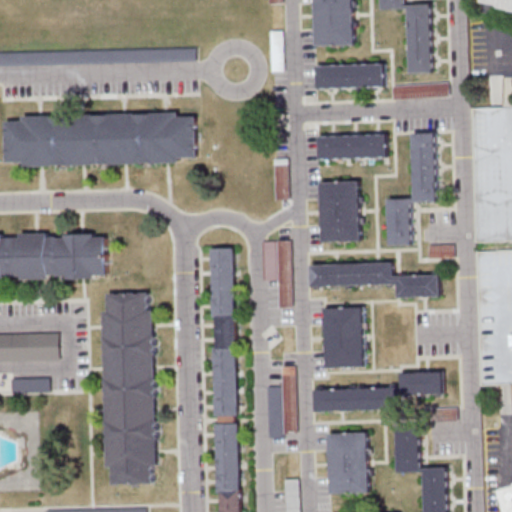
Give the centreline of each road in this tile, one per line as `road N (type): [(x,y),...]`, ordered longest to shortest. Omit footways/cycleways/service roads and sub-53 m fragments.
road 1 (residential): [(458,0),(477,511)]
road 2 (residential): [(310,511),(292,0)]
road 3 (residential): [(182,230),(221,220),(256,234),(262,511)]
road 4 (residential): [(193,511),(187,279),(182,230),(168,213)]
road 5 (residential): [(0,80),(234,70)]
road 6 (residential): [(168,213),(145,201),(0,202)]
road 7 (residential): [(298,116),(461,111)]
